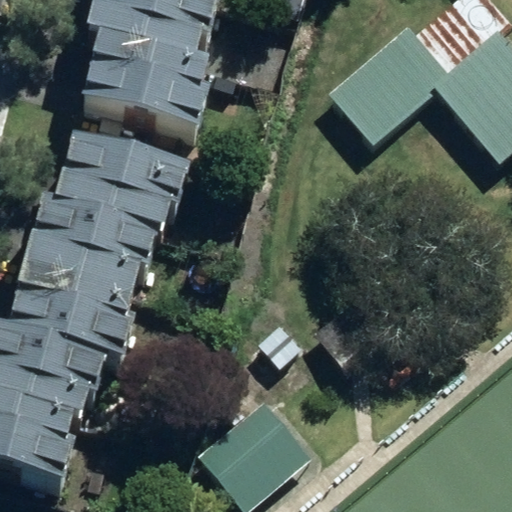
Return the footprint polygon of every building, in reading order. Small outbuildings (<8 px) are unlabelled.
[(218,15),(161,0),(101,0),(89,50),(102,53),(194,78),(203,43),(210,46),(218,15)] [(161,0),(218,15),(222,0),(161,0)] [(449,96),(511,168),(511,40),(477,0),(472,0),(417,47),(410,39),(330,107),(375,159),(449,96)] [(207,82),(194,78),(102,53),(86,116),(198,146),(207,117),(199,114),(207,82)] [(79,152),(61,221),(161,246),(165,248),(172,219),(184,222),(194,182),(79,152)] [(151,282),(161,246),(61,221),(47,216),(29,281),(137,310),(143,280),(151,282)] [(137,310),(29,281),(13,347),(109,373),(126,376),(136,336),(129,335),(137,310)] [(328,348),(353,381),(384,357),(359,324),(328,348)] [(100,410),(109,373),(13,347),(0,344),(0,411),(75,431),(84,433),(91,408),(100,410)] [(210,460),(252,511),(263,511),(322,464),(274,407),(210,460)] [(68,464),(75,431),(0,411),(0,480),(67,498),(75,467),(68,464)]
